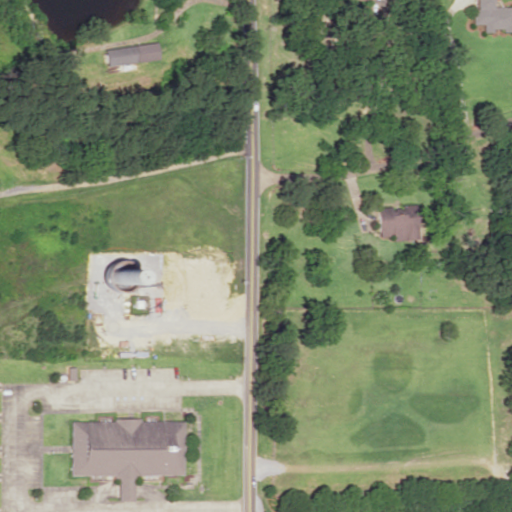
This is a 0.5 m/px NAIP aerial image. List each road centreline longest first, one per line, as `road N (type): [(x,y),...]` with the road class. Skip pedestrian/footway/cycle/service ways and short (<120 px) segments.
road 1 (tertiary): [(247,0),(248,511)]
road 2 (residential): [(250,175),(511,168)]
road 3 (residential): [(252,145),(0,192)]
road 4 (residential): [(368,511),(511,497)]
